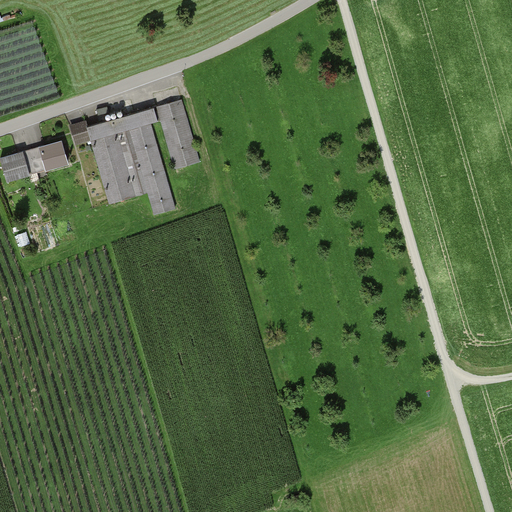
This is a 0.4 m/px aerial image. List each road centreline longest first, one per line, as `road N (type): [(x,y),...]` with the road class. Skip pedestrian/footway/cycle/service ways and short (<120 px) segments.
road 1 (track): [(491,511),(342,0)]
road 2 (residential): [(0,131),(222,48),(309,0)]
